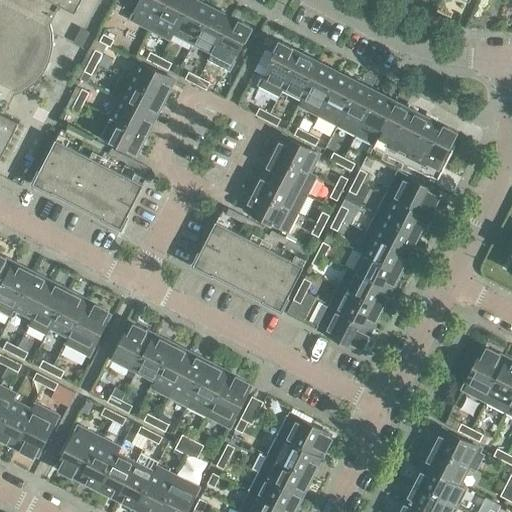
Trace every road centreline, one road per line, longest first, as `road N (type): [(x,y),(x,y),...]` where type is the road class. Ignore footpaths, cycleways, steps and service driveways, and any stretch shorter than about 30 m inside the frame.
road 1 (residential): [(389,411),(138,282)]
road 2 (residential): [(189,182),(157,165),(192,94),(260,128),(223,198)]
road 3 (residential): [(453,288),(511,173),(510,70)]
road 4 (unclassified): [(317,0),(400,42),(510,70)]
road 5 (residential): [(138,282),(0,213)]
road 6 (residential): [(389,411),(453,288)]
